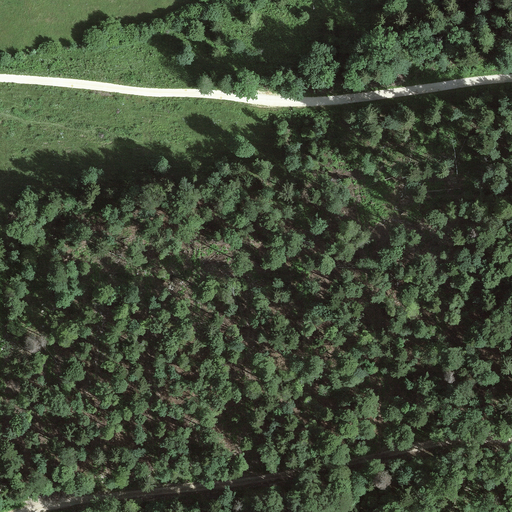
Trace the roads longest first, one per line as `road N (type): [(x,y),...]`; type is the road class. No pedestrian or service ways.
road 1 (track): [(0,79),(279,104),(358,102),(511,79)]
road 2 (track): [(511,436),(468,437),(270,481),(107,492),(15,511)]
